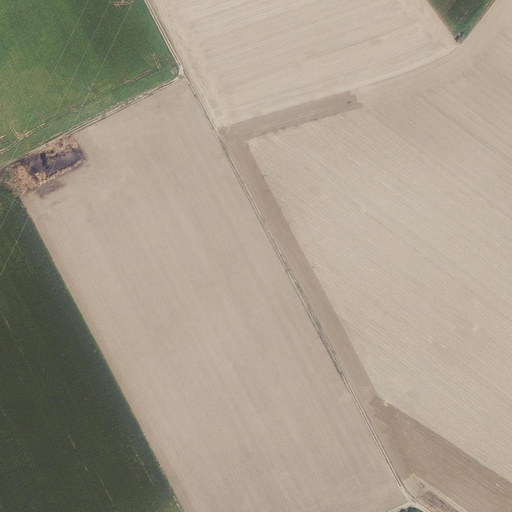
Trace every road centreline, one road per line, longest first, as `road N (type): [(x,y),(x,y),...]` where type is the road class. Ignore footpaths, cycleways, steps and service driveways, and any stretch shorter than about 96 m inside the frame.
road 1 (track): [(424,511),(401,486),(146,0)]
road 2 (track): [(185,75),(0,169)]
